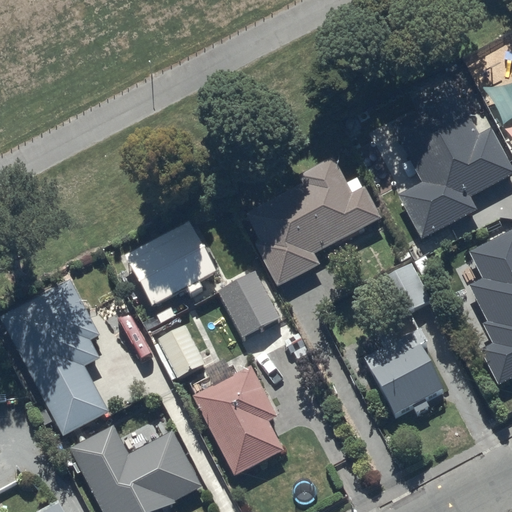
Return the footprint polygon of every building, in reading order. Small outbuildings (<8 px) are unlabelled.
[(423,182),(399,194),(422,237),(476,209),(469,197),(511,174),(511,166),(492,129),(479,136),(452,83),(417,101),(421,109),(392,124),(423,182)] [(262,241),(256,244),(279,286),(320,264),(314,254),(382,218),(365,187),(364,188),(358,177),(346,183),(333,158),(300,175),(305,183),(247,214),(262,241)] [(194,227),(129,261),(156,310),(191,291),(194,297),(205,291),(202,285),(220,276),(194,227)] [(492,342),(481,348),(499,384),(511,377),(511,229),(470,251),(484,279),(470,286),(487,321),(482,323),(492,342)] [(410,263),(377,280),(397,319),(431,301),(410,263)] [(1,316),(64,437),(109,413),(84,364),(99,356),(91,341),(102,335),(73,279),(1,316)] [(185,325),(158,339),(177,377),(205,363),(185,325)] [(419,337),(366,364),(396,419),(413,410),(418,418),(432,411),(428,402),(447,392),(419,337)] [(251,365),(193,395),(234,475),(283,449),(269,421),(278,417),(251,365)] [(112,424),(68,447),(102,511),(160,511),(176,503),(175,501),(202,486),(173,430),(128,454),(112,424)] [(62,511),(58,503),(41,511),(62,511)]
